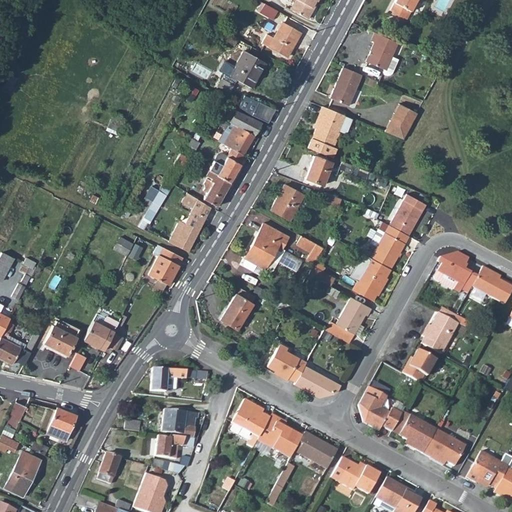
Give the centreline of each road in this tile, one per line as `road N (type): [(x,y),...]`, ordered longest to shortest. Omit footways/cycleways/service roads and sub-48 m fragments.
road 1 (tertiary): [(176,316),(347,0)]
road 2 (residential): [(331,422),(427,252),(455,241),(511,269)]
road 3 (residential): [(489,511),(331,422)]
road 4 (residential): [(331,422),(183,337)]
